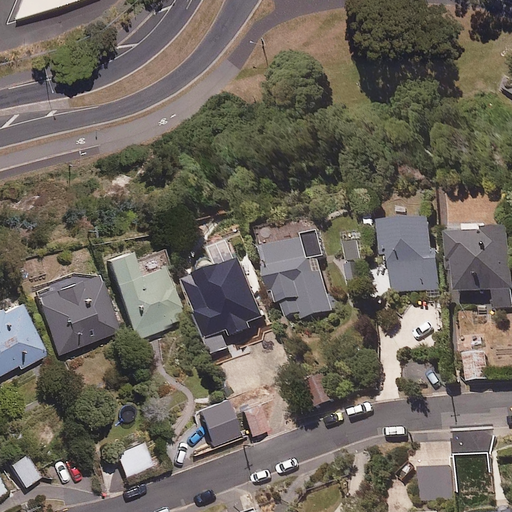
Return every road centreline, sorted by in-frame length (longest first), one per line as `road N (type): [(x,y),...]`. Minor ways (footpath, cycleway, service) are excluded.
road 1 (residential): [(114,511),(375,417),(511,404)]
road 2 (secondary): [(243,0),(207,58),(157,91),(0,140)]
road 3 (secondary): [(0,100),(104,73),(158,38),(191,0)]
